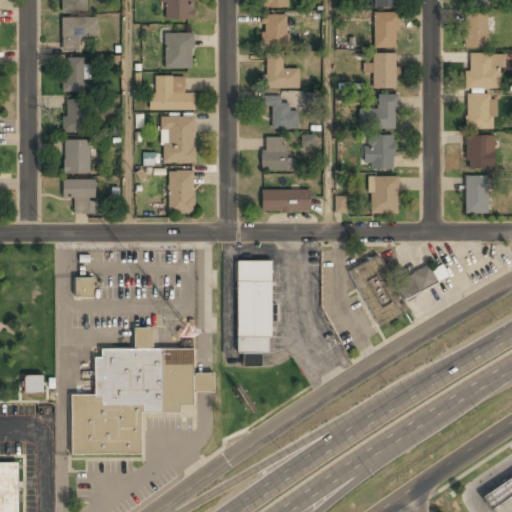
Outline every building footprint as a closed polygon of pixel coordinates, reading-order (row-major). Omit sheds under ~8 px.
[(86,10),(86,0),(60,0),(60,10),(86,10)] [(162,0),(162,19),(193,19),(193,0),(162,0)] [(262,0),(262,8),(288,8),(288,0),(262,0)] [(373,48),(396,48),(396,13),(373,13),(373,48)] [(464,47),(486,47),(486,13),(464,13),(464,47)] [(286,14),(261,14),(261,46),(286,46),(286,14)] [(97,16),(61,16),(61,50),(79,50),(79,37),(97,37),(97,16)] [(192,68),(192,32),(163,32),(163,68),(192,68)] [(371,63),(363,63),(363,73),(372,73),(372,89),(395,89),(395,53),(371,53),(371,63)] [(282,54),(263,54),(263,88),(298,88),(298,68),(282,68),(282,54)] [(500,54),(465,54),(465,89),(500,89),(500,54)] [(63,91),(83,91),(83,78),(86,78),(86,56),(63,56),(63,91)] [(149,91),(149,109),(194,109),(194,92),(184,92),(184,75),(154,75),(154,91),(149,91)] [(359,128),(395,129),(396,94),(376,94),(376,109),(359,109),(359,128)] [(465,94),(465,129),(494,129),(494,94),(465,94)] [(297,110),(288,110),(288,102),(280,102),(280,96),(261,96),(261,106),(270,106),(270,128),(297,128),(297,110)] [(85,99),(62,99),(62,133),(85,133),(85,99)] [(193,116),(161,116),(161,162),(193,162),(193,116)] [(301,146),(314,146),(314,134),(301,134),(301,146)] [(364,135),(364,169),(393,169),(393,135),(364,135)] [(464,135),(464,169),(493,169),(493,135),(464,135)] [(296,170),(296,158),(286,158),(286,137),(261,137),(261,170),(296,170)] [(88,140),(62,140),(62,174),(88,174),(88,140)] [(192,171),(167,171),(167,213),(192,213),(192,171)] [(464,213),(487,213),(487,175),(464,175),(464,213)] [(397,176),(368,176),(368,213),(397,213),(397,176)] [(61,198),(73,198),(73,214),(88,214),(88,198),(94,198),(94,179),(61,180),(61,198)] [(310,211),(310,188),(261,188),(261,211),(310,211)] [(334,213),(346,213),(346,195),(334,195),(334,213)] [(374,328),(409,312),(402,299),(447,278),(441,265),(431,270),(429,265),(390,283),(378,255),(347,270),(374,328)] [(235,260),(236,354),(244,354),(244,366),(258,365),(258,353),(271,353),(270,260),(235,260)] [(91,296),(91,278),(75,278),(75,296),(91,296)] [(70,454),(140,454),(140,412),(179,412),(179,404),(192,404),(192,392),(213,392),(213,373),(192,373),(192,348),(151,348),(151,329),(134,329),(134,348),(100,348),(100,356),(93,356),(93,394),(70,393),(70,454)] [(43,392),(42,375),(23,375),(24,393),(43,392)] [(0,511),(0,461),(17,461),(17,511),(0,511)] [(511,492),(511,474),(482,493),(490,506),(511,492)]
